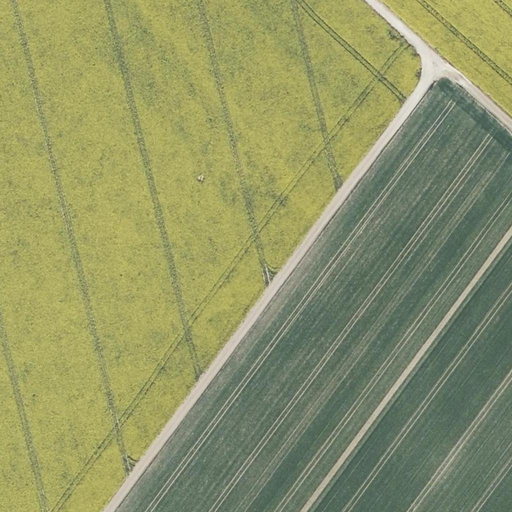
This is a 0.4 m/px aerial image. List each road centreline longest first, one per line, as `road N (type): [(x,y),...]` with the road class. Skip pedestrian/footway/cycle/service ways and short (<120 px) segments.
road 1 (track): [(440,61),(110,511)]
road 2 (track): [(375,0),(511,124)]
